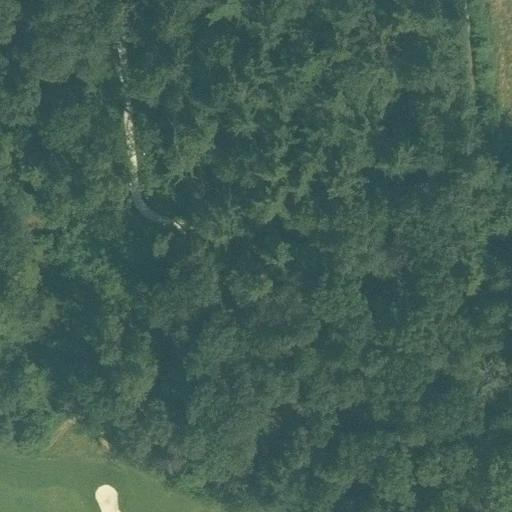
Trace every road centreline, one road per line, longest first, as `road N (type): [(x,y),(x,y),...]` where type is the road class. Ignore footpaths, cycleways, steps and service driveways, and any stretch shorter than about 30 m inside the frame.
road 1 (track): [(330,461),(307,448),(210,435),(156,414)]
road 2 (track): [(156,414),(82,353),(0,344)]
